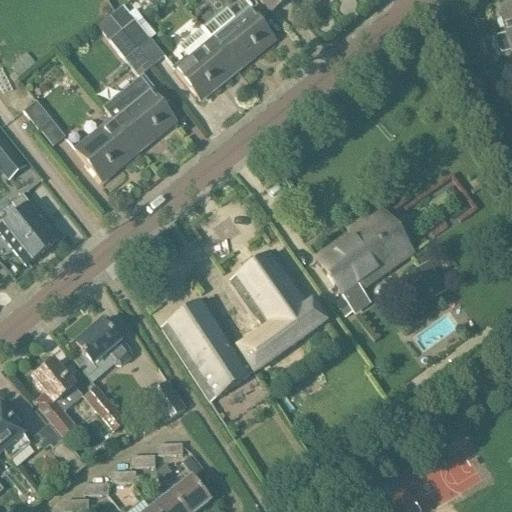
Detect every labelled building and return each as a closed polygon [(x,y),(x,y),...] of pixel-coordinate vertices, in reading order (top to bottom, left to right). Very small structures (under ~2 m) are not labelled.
[(260,0),(271,13),(286,0),(260,0)] [(122,7),(109,18),(151,69),(164,58),(122,7)] [(495,38),(495,45),(497,52),(501,56),(511,52),(511,8),(499,13),(506,35),(495,38)] [(226,9),(203,29),(237,72),(274,42),(248,10),(236,21),(226,9)] [(109,18),(96,28),(109,43),(138,79),(151,69),(109,18)] [(188,59),(174,71),(200,103),(237,72),(203,29),(179,48),(188,59)] [(140,81),(104,111),(112,122),(138,154),(175,123),(152,95),(156,91),(143,76),(138,79),(140,81)] [(36,103),(23,113),(33,126),(39,134),(52,123),(36,103)] [(138,154),(112,122),(75,152),(101,184),(138,154)] [(0,137),(0,170),(9,181),(25,169),(0,137)] [(8,202),(0,208),(0,235),(26,268),(60,241),(30,204),(29,205),(22,197),(11,206),(8,202)] [(359,291),(411,254),(383,214),(316,261),(354,314),(368,304),(359,291)] [(237,351),(254,374),(326,323),(275,252),(230,285),(264,332),(239,349),(237,351)] [(422,311),(448,291),(428,263),(401,281),(422,311)] [(237,351),(239,349),(206,300),(160,331),(209,405),(254,374),(237,351)] [(82,355),(73,363),(87,380),(97,371),(93,367),(105,356),(114,366),(115,367),(122,368),(130,361),(131,354),(129,353),(122,344),(120,345),(102,324),(75,346),(82,355)] [(64,442),(77,432),(63,415),(82,399),(53,364),(32,382),(44,396),(33,406),(50,425),(64,442)] [(370,381),(359,390),(380,419),(387,414),(392,421),(396,418),(370,381)] [(186,411),(168,383),(148,396),(165,425),(186,411)] [(95,390),(83,400),(102,423),(114,413),(95,390)] [(6,403),(0,408),(0,451),(2,454),(10,463),(29,447),(11,425),(19,418),(6,403)] [(64,442),(51,453),(72,479),(86,468),(64,442)] [(157,447),(157,458),(182,457),(182,446),(157,447)] [(154,469),(154,459),(154,458),(130,459),(130,470),(154,469)] [(190,458),(182,464),(195,481),(203,475),(190,458)] [(165,467),(157,473),(162,480),(170,473),(165,467)] [(135,474),(131,474),(111,475),(111,486),(136,485),(135,474)] [(173,493),(187,511),(198,511),(210,504),(191,479),(173,493)] [(108,497),(108,487),(108,486),(83,487),(83,498),(108,497)] [(156,511),(187,511),(173,493),(153,508),(156,511)] [(88,511),(88,502),(85,502),(63,503),(63,511),(88,511)]
